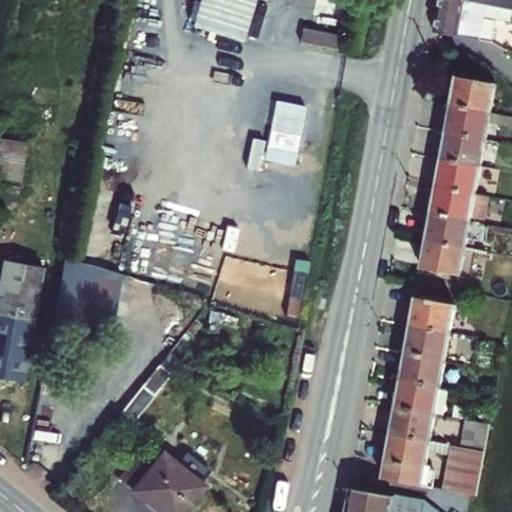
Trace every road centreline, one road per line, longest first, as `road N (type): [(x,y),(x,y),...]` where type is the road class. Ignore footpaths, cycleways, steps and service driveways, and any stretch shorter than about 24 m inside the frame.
road 1 (tertiary): [(409,0),(354,295)]
road 2 (tertiary): [(354,295),(297,511)]
road 3 (tertiary): [(321,511),(354,295)]
road 4 (unknown): [(324,497),(413,496),(448,511)]
